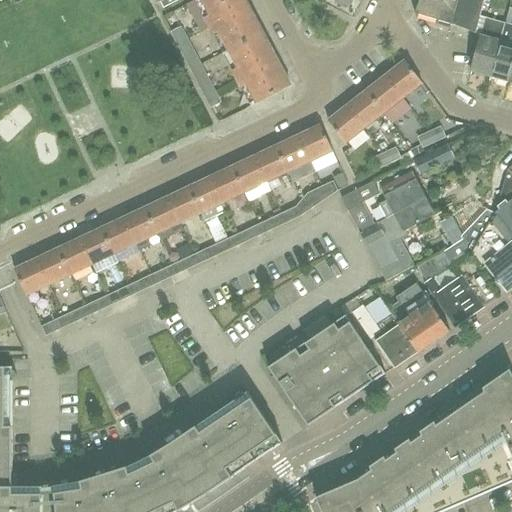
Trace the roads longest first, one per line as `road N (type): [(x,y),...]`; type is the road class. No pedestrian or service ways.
road 1 (residential): [(0,253),(304,112),(326,86)]
road 2 (tertiary): [(239,511),(511,328)]
road 3 (residential): [(511,126),(453,101),(379,27)]
